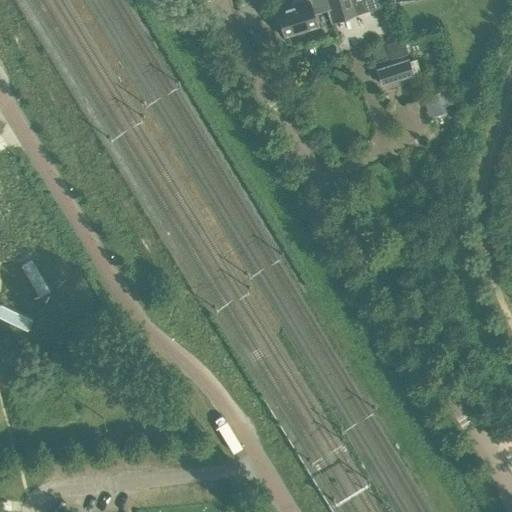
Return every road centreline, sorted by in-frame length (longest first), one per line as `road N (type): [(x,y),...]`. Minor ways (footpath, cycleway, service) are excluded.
road 1 (unclassified): [(511,495),(230,37),(222,0)]
road 2 (unclassified): [(288,511),(217,391),(134,314),(0,92)]
